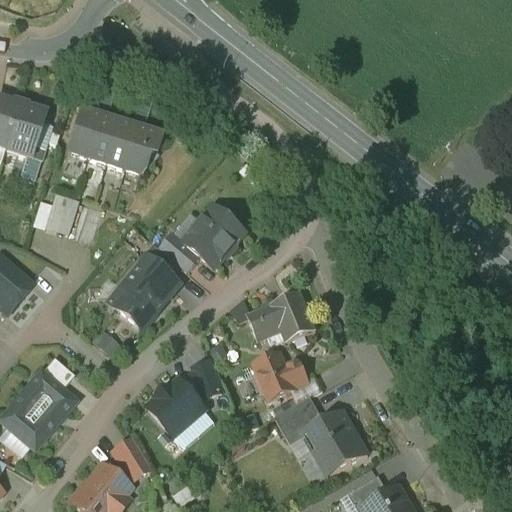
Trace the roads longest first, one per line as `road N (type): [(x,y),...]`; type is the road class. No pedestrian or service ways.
road 1 (secondary): [(170,0),(511,262)]
road 2 (residential): [(312,225),(349,328),(431,468),(473,511)]
road 3 (residential): [(77,41),(98,62),(220,99),(260,126),(287,154),(312,225)]
road 4 (residential): [(312,225),(123,382)]
road 5 (residential): [(123,382),(25,511)]
